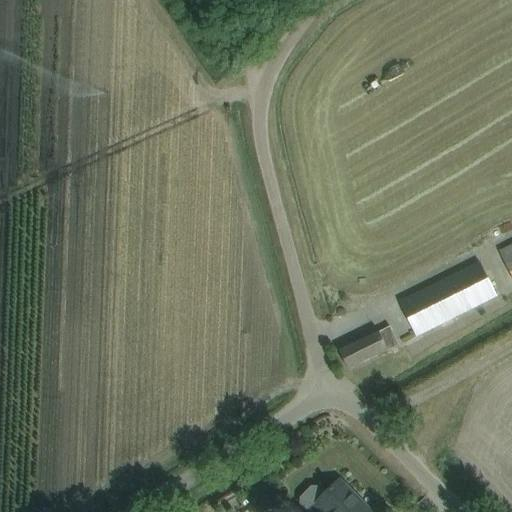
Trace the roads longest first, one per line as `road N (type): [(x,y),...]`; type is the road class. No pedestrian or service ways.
road 1 (unclassified): [(332,387),(310,360),(249,128),(252,83),(299,0)]
road 2 (unclassified): [(131,511),(332,387)]
road 3 (unknown): [(332,387),(511,315)]
road 4 (unclassified): [(453,511),(332,387)]
road 5 (unknown): [(250,117),(183,0)]
